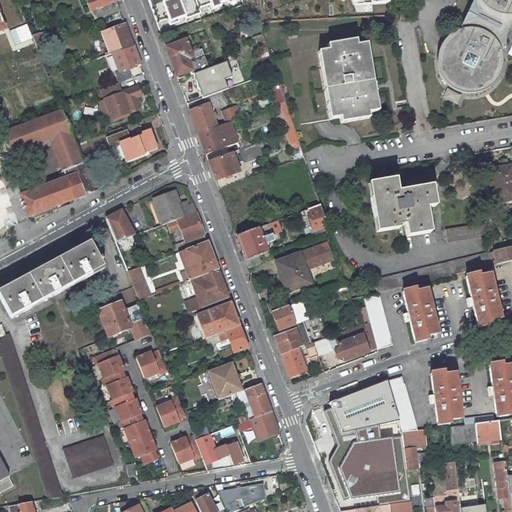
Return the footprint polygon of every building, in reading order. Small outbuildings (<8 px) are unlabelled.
[(16,0),(6,0),(12,12),(20,9),(16,0)] [(85,0),(90,11),(91,11),(95,20),(119,10),(115,0),(85,0)] [(242,3),(240,0),(149,0),(163,33),(242,3)] [(385,0),(259,0),(262,6),(278,0),(348,0),(352,10),(387,9),(385,0)] [(456,31),(451,34),(446,38),(449,39),(445,47),(444,46),(441,52),(443,53),(439,60),(436,58),(436,60),(437,67),(439,74),(441,78),(446,84),(447,81),(468,91),(489,83),(499,62),(502,64),(501,55),(500,52),(505,51),(505,38),(511,26),(511,25),(511,0),(473,0),(458,31),(456,31)] [(25,20),(20,9),(12,12),(16,23),(25,20)] [(111,54),(133,46),(125,25),(101,34),(108,52),(109,55),(111,54)] [(45,31),(32,37),(36,49),(50,43),(45,31)] [(263,35),(252,38),(259,60),(270,56),(263,35)] [(185,40),(166,48),(177,77),(189,72),(191,75),(208,69),(200,46),(189,50),(185,40)] [(327,103),(329,120),(340,118),(340,123),(369,119),(368,113),(378,112),(375,96),(371,96),(365,61),(369,60),(367,44),(357,46),(356,40),(327,45),(328,51),(318,52),(321,68),(325,68),(331,103),(327,103)] [(133,46),(111,54),(118,72),(115,74),(119,83),(131,78),(128,69),(140,64),(133,46)] [(369,60),(365,61),(371,96),(375,96),(369,60)] [(325,68),(321,68),(327,103),(331,103),(325,68)] [(129,114),(121,93),(118,84),(101,90),(105,102),(112,120),(112,121),(130,115),(129,114)] [(280,86),(272,89),(275,97),(277,104),(285,101),(280,86)] [(136,98),(141,97),(138,87),(121,93),(129,114),(140,110),(136,98)] [(287,132),(294,129),(285,101),(277,104),(283,120),(279,122),(281,126),(285,125),(287,132)] [(112,120),(105,102),(101,104),(107,122),(112,120)] [(209,104),(189,111),(198,134),(217,127),(214,119),(212,114),(209,104)] [(229,122),(240,118),(235,106),(222,112),(226,123),(229,122)] [(71,107),(62,111),(66,121),(75,116),(71,107)] [(95,191),(76,144),(66,121),(62,111),(1,133),(2,137),(0,137),(0,180),(0,179),(0,170),(0,171),(2,169),(2,168),(0,161),(0,157),(49,139),(62,172),(63,171),(66,178),(58,181),(19,196),(28,216),(78,198),(81,198),(85,196),(86,194),(86,193),(89,192),(89,194),(95,191)] [(205,152),(236,141),(229,122),(226,123),(217,127),(198,134),(205,152)] [(126,131),(106,138),(110,149),(121,145),(127,161),(145,155),(144,154),(156,149),(149,130),(140,134),(141,136),(129,140),(126,131)] [(261,141),(239,149),(244,162),(262,155),(259,148),(263,147),(261,141)] [(231,152),(226,154),(229,162),(234,160),(231,152)] [(226,154),(208,161),(216,181),(239,172),(234,160),(229,162),(226,154)] [(508,164),(487,167),(493,204),(511,200),(511,166),(509,167),(508,164)] [(395,179),(370,183),(373,197),(370,198),(373,219),(376,218),(378,232),(399,229),(399,226),(404,225),(406,237),(428,234),(425,218),(428,217),(426,208),(432,207),(429,186),(398,192),(395,179)] [(174,192),(153,200),(162,225),(166,224),(195,213),(193,205),(188,207),(186,202),(178,205),(176,201),(177,201),(174,192)] [(312,208),(301,212),(303,218),(300,219),(307,238),(328,230),(320,205),(312,208)] [(121,211),(105,219),(115,243),(134,236),(121,211)] [(166,224),(170,233),(180,229),(186,243),(176,247),(178,253),(179,252),(206,242),(195,213),(166,224)] [(277,221),(236,236),(245,260),(258,256),(267,252),(264,245),(274,241),(271,235),(281,232),(277,221)] [(486,237),(483,224),(444,230),(447,243),(486,237)] [(89,242),(0,290),(0,298),(10,317),(23,310),(24,312),(30,309),(29,307),(54,293),(55,295),(61,292),(60,290),(85,277),(86,279),(92,275),(91,273),(103,267),(100,262),(102,261),(100,258),(99,259),(89,242)] [(206,242),(179,252),(189,276),(186,277),(188,281),(191,280),(217,270),(206,242)] [(326,244),(275,262),(280,274),(281,273),(288,292),(311,284),(305,269),(307,269),(332,260),(326,244)] [(494,253),(489,254),(492,266),(511,261),(511,247),(494,252),(494,253)] [(488,253),(374,280),(377,293),(492,266),(489,254),(488,253)] [(261,263),(258,256),(245,260),(248,268),(261,263)] [(103,267),(91,273),(92,275),(104,269),(103,267)] [(138,268),(127,272),(139,301),(150,296),(147,291),(138,268)] [(217,270),(191,280),(198,299),(185,304),(189,314),(228,299),(217,270)] [(478,277),(477,274),(465,277),(470,298),(466,299),(468,307),(472,306),(477,328),(490,325),(489,321),(500,319),(489,274),(478,277)] [(85,277),(60,290),(61,292),(86,279),(85,277)] [(147,291),(150,296),(156,294),(154,288),(147,291)] [(415,292),(414,289),(402,292),(407,314),(403,315),(405,323),(409,322),(414,343),(427,340),(426,337),(437,334),(426,290),(415,292)] [(54,293),(29,307),(30,309),(55,295),(54,293)] [(378,294),(364,297),(378,349),(392,346),(378,294)] [(284,299),(267,305),(270,313),(272,313),(288,307),(284,299)] [(129,323),(123,310),(120,302),(98,311),(108,337),(130,328),(129,323)] [(197,316),(206,339),(239,327),(230,303),(197,316)] [(297,303),(288,307),(292,318),(294,317),(293,313),(300,310),(297,303)] [(137,304),(123,310),(129,323),(143,318),(137,304)] [(288,307),(272,313),(278,331),(289,326),(287,321),(292,319),(292,318),(288,307)] [(23,310),(10,317),(11,319),(24,312),(23,310)] [(370,322),(366,311),(358,313),(361,325),(370,322)] [(317,317),(305,322),(308,329),(320,324),(317,317)] [(346,331),(349,340),(337,345),(339,349),(342,357),(343,361),(377,349),(370,322),(361,325),(346,331)] [(1,325),(0,325),(0,351),(49,500),(62,498),(9,334),(5,335),(1,325)] [(206,339),(203,340),(206,347),(216,343),(218,351),(231,346),(234,353),(247,348),(239,327),(206,339)] [(297,349),(301,347),(295,329),(274,337),(281,355),(297,349)] [(346,331),(333,335),(337,345),(349,340),(346,331)] [(313,343),(304,346),(309,359),(318,356),(313,343)] [(112,349),(105,352),(108,359),(115,356),(112,349)] [(297,349),(281,355),(290,378),(306,372),(297,349)] [(92,357),(95,365),(97,364),(103,379),(121,372),(123,371),(117,355),(115,356),(108,359),(105,352),(92,357)] [(159,352),(152,355),(155,362),(162,359),(161,357),(159,352)] [(152,353),(137,359),(144,379),(159,373),(160,375),(167,372),(162,359),(155,362),(152,355),(152,353)] [(231,363),(198,375),(209,404),(241,392),(237,381),(236,376),(231,363)] [(511,365),(501,367),(501,363),(489,365),(492,387),(487,388),(488,396),(493,396),(496,417),(508,416),(508,412),(511,411),(511,365)] [(173,371),(168,373),(172,385),(178,383),(173,371)] [(103,379),(101,380),(104,386),(105,386),(111,400),(130,393),(132,392),(126,377),(124,378),(121,372),(103,379)] [(443,375),(443,372),(430,373),(433,396),(429,396),(430,404),(434,404),(438,426),(450,424),(449,420),(461,419),(454,374),(443,375)] [(401,378),(386,382),(397,420),(401,433),(416,431),(401,378)] [(376,385),(329,403),(334,415),(337,414),(340,423),(337,425),(347,507),(408,500),(386,382),(386,381),(380,383),(381,386),(377,387),(376,385)] [(49,391),(64,420),(79,412),(64,383),(49,391)] [(271,412),(260,385),(244,390),(247,399),(240,402),(241,405),(244,404),(249,402),(255,418),(271,412)] [(112,407),(114,407),(120,421),(138,414),(140,413),(134,399),(132,399),(130,393),(111,400),(110,401),(112,407)] [(170,401),(155,407),(164,427),(179,421),(178,419),(175,412),(182,409),(177,396),(169,399),(170,401)] [(249,402),(244,404),(250,420),(255,418),(249,402)] [(185,416),(182,409),(175,412),(178,419),(185,416)] [(240,424),(238,424),(241,432),(252,427),(257,440),(279,433),(271,412),(255,418),(250,420),(249,420),(240,424)] [(120,429),(122,428),(128,443),(149,435),(143,420),(141,420),(138,414),(120,421),(118,422),(120,429)] [(238,419),(240,424),(249,420),(247,415),(238,419)] [(465,419),(465,426),(474,424),(493,422),(492,416),(465,419)] [(493,422),(474,424),(476,441),(501,438),(499,421),(493,422)] [(465,426),(449,427),(451,444),(471,442),(476,442),(476,441),(474,424),(465,426)] [(427,446),(425,430),(416,431),(401,433),(404,451),(407,471),(418,470),(417,463),(416,454),(415,448),(427,446)] [(203,432),(193,436),(195,441),(204,437),(203,432)] [(149,435),(128,443),(134,458),(140,456),(144,465),(156,459),(153,450),(155,450),(149,435)] [(209,463),(219,459),(212,442),(209,435),(204,437),(195,441),(196,444),(201,456),(204,465),(209,463)] [(72,479),(113,465),(103,436),(63,450),(72,479)] [(193,436),(186,439),(189,446),(196,444),(195,441),(193,436)] [(185,437),(170,443),(178,463),(193,458),(194,459),(201,456),(196,444),(189,446),(186,439),(185,437)] [(212,442),(219,459),(228,455),(222,438),(212,442)] [(471,442),(451,444),(453,453),(472,451),(471,442)] [(0,493),(13,486),(0,461),(0,493)] [(456,511),(455,502),(459,502),(454,463),(443,465),(448,495),(433,497),(433,498),(434,511),(456,511)] [(503,498),(509,497),(507,478),(505,463),(494,465),(499,499),(503,498)] [(126,465),(128,477),(142,475),(141,468),(135,468),(135,464),(126,465)] [(266,500),(263,484),(218,492),(228,511),(233,511),(238,510),(234,500),(240,499),(243,508),(266,500)] [(199,499),(194,489),(189,490),(195,501),(199,499)] [(199,499),(195,501),(200,511),(215,511),(207,495),(199,499)] [(411,511),(410,502),(388,505),(388,511),(411,511)] [(33,511),(30,503),(10,506),(11,511),(33,511)] [(194,511),(190,503),(182,507),(180,504),(173,508),(174,511),(194,511)]
